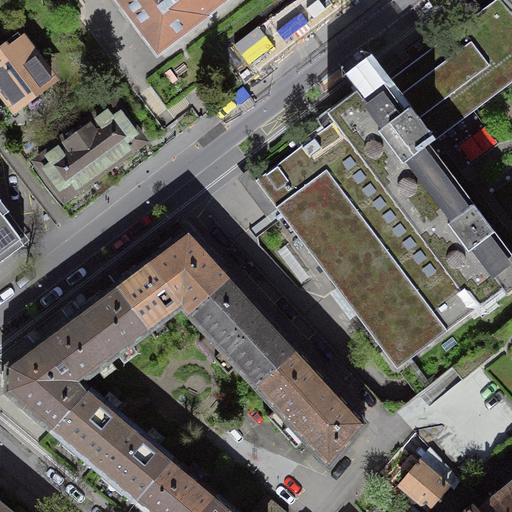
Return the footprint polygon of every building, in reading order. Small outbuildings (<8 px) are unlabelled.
[(122,0),(155,44),(158,49),(163,46),(163,45),(197,19),(198,20),(203,16),(201,14),(219,0),(122,0)] [(511,82),(511,8),(504,0),(496,0),(482,10),(476,15),(470,20),(362,101),(349,110),(322,131),(251,184),(271,211),(276,207),(397,369),(511,282),(511,255),(429,145),(511,82)] [(0,88),(0,89),(14,107),(52,79),(24,42),(23,42),(18,35),(0,48),(0,88)] [(84,128),(77,133),(103,169),(123,155),(123,156),(130,157),(135,154),(140,150),(140,144),(139,143),(142,141),(116,105),(102,115),(97,109),(80,122),(84,128)] [(85,183),(103,169),(77,133),(70,139),(65,133),(47,145),(52,152),(38,162),(65,198),(68,195),(69,196),(75,197),(80,194),(84,191),(85,184),(85,183)] [(0,254),(20,240),(0,212),(0,254)] [(188,313),(230,276),(224,270),(189,231),(148,261),(182,306),(181,306),(188,313)] [(121,282),(114,287),(148,331),(181,306),(182,306),(148,261),(121,282)] [(264,312),(230,276),(188,313),(256,387),(297,349),(264,312)] [(148,331),(114,287),(87,307),(80,312),(114,357),(148,331)] [(114,357),(80,312),(73,317),(46,337),(81,381),(114,357)] [(51,429),(87,389),(81,381),(46,337),(39,342),(7,366),(7,391),(51,429)] [(331,386),(297,349),(256,387),(329,466),(365,423),(331,386)] [(87,390),(87,389),(51,429),(88,460),(94,465),(130,422),(89,388),(87,390)] [(173,458),(130,422),(94,465),(131,496),(137,501),(173,458)] [(201,511),(216,494),(173,458),(137,501),(150,511),(201,511)] [(414,496),(428,508),(447,485),(420,462),(401,485),(414,496)] [(511,511),(511,484),(480,511),(473,504),(472,505),(478,511),(511,511)] [(237,511),(216,494),(201,511),(289,511),(292,509),(276,496),(272,493),(256,511),(237,511)]
